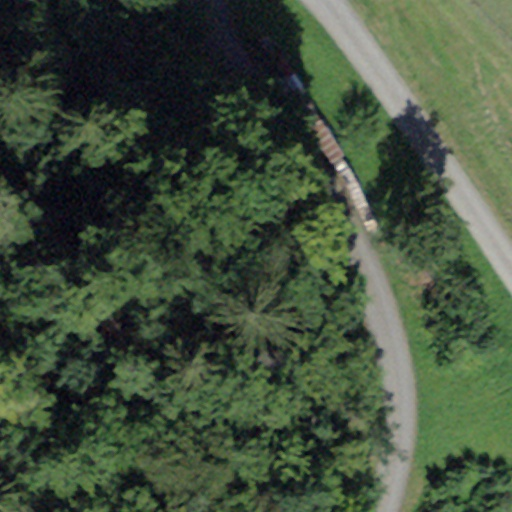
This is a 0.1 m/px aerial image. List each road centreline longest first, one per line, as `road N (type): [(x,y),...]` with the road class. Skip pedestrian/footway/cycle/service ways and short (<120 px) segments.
road 1 (residential): [(205,0),(362,257),(382,311),(397,377),(398,439),(386,511)]
road 2 (residential): [(511,270),(329,0)]
